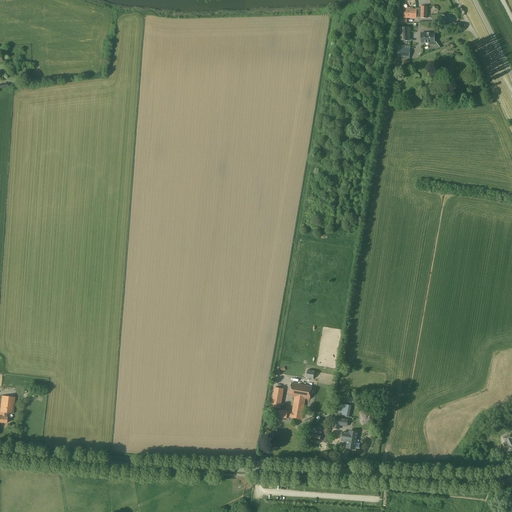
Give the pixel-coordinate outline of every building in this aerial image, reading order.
[(427,18),(427,6),(421,6),(421,9),(416,9),(404,9),(404,18),(416,18),(427,18)] [(401,41),(409,41),(409,28),(401,28),(401,41)] [(421,42),(430,42),(430,43),(430,44),(430,45),(431,45),(431,46),(432,46),(432,47),(433,47),(434,48),(435,48),(436,48),(437,48),(438,47),(439,47),(440,48),(436,42),(434,42),(434,33),(421,34),(421,42)] [(398,48),(397,58),(410,59),(410,49),(398,48)] [(306,378),(313,379),(315,371),(308,370),(306,378)] [(289,396),(294,397),(292,412),(283,410),(283,411),(279,410),(278,416),(286,418),(286,416),(291,417),(291,418),(302,419),(305,399),(310,399),(312,386),(291,382),(289,396)] [(271,407),(280,409),(284,389),(275,387),(271,407)] [(9,413),(13,414),(15,397),(2,396),(0,412),(0,422),(7,423),(7,418),(9,418),(9,413)] [(338,414),(349,416),(351,406),(340,404),(338,414)] [(348,419),(335,417),(333,428),(339,429),(340,425),(347,426),(348,419)] [(312,439),(320,441),(321,436),(321,432),(317,431),(316,429),(316,428),(312,427),(310,434),(313,434),(312,439)] [(358,444),(355,444),(357,432),(349,431),(349,433),(343,432),(342,440),(348,441),(347,447),(357,449),(358,444)] [(511,435),(511,433),(503,437),(505,442),(504,443),(506,447),(507,446),(510,451),(511,450),(511,435)]
